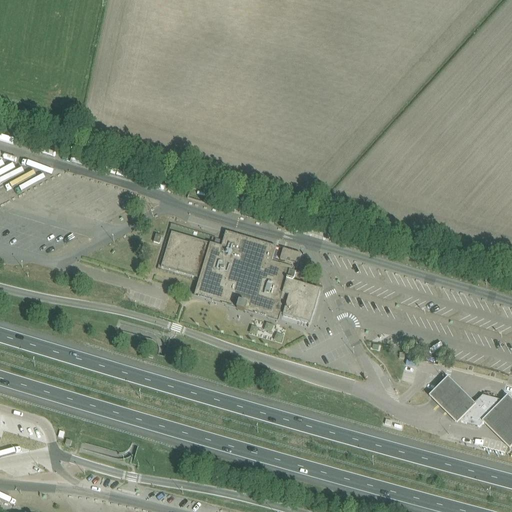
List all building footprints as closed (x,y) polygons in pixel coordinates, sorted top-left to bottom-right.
[(172,233),(161,268),(200,279),(195,295),(238,307),(239,303),(243,305),(248,306),(246,310),(276,319),(278,313),(284,314),(283,316),(283,317),(308,324),(311,325),(319,298),(321,291),(299,285),(300,281),(302,276),(308,278),(310,269),(311,265),(300,261),(301,256),(301,255),(286,251),(284,250),(280,260),(297,266),(296,270),(272,262),(277,248),(276,247),(263,243),(261,243),(257,242),(248,239),(231,234),(226,232),(221,247),(216,245),(211,244),(172,233)] [(156,235),(154,243),(160,245),(162,237),(156,235)] [(437,407),(456,425),(475,406),(456,388),(447,379),(428,398),(437,407)] [(483,396),(459,421),(461,423),(480,428),(504,404),(502,402),(483,396)] [(501,404),(481,424),(496,439),(509,451),(511,447),(511,404),(506,399),(501,404)]
